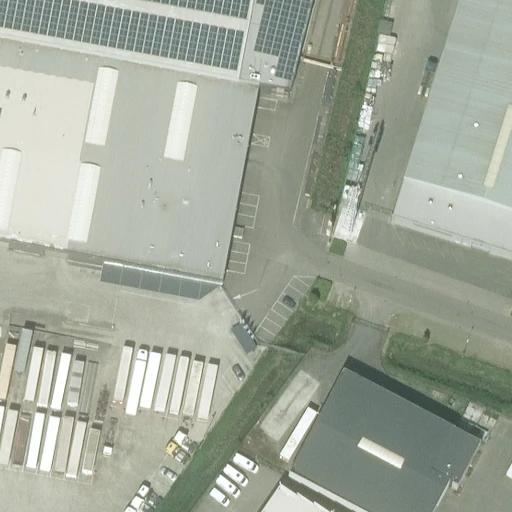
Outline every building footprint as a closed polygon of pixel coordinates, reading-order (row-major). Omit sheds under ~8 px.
[(0,0),(0,46),(228,89),(236,90),(252,0),(0,0)] [(312,0),(252,0),(236,90),(256,94),(256,95),(288,101),(312,0)] [(511,0),(459,0),(390,225),(511,262),(511,0)] [(0,250),(220,292),(256,95),(256,94),(236,90),(228,89),(0,46),(0,250)] [(478,449),(341,377),(287,480),(346,511),(434,511),(447,489),(455,493),(478,449)] [(293,505),(277,494),(265,511),(311,511),(307,511),(294,503),(293,505)]
